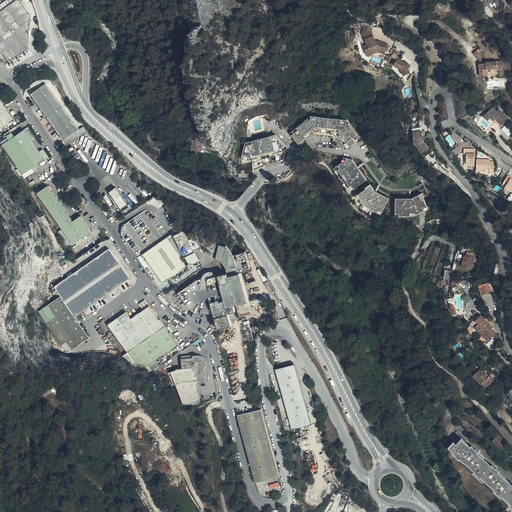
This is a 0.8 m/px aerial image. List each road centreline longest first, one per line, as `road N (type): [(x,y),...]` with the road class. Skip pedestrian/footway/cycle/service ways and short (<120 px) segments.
road 1 (unclassified): [(374,480),(357,473),(295,342),(275,328),(263,337),(262,372),(288,490),(281,500),(258,500),(206,336),(165,307),(5,80)]
road 2 (residential): [(511,441),(465,384),(437,365),(428,329),(410,309),(403,272),(421,239),(420,222),(371,212),(345,191),(329,156),(309,150)]
road 3 (residential): [(511,162),(456,127),(442,89),(432,110),(439,145),(473,190),(501,250),(511,345)]
road 4 (tertiary): [(231,214),(313,332),(385,468)]
road 5 (tertiary): [(86,108),(151,169),(231,214)]
road 6 (track): [(439,89),(436,51),(412,16),(463,40),(477,73)]
